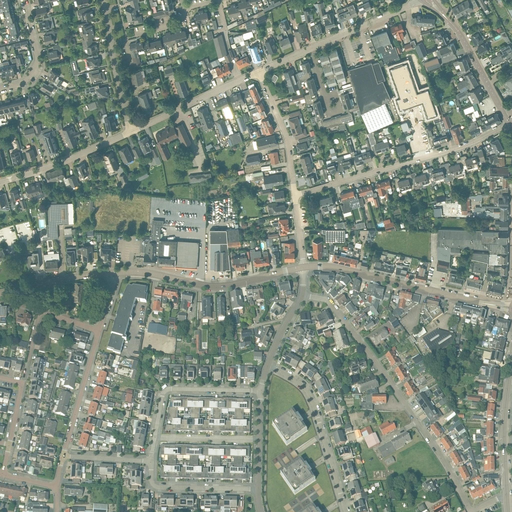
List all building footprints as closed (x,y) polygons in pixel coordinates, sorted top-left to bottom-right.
[(248,18),(247,14),(243,0),(240,0),(241,2),(238,3),(238,5),(239,5),(240,11),(243,11),(246,20),(248,19),(248,18)] [(249,0),(246,1),(245,0),(243,0),(247,14),(249,13),(248,10),(252,9),(251,5),(250,5),(249,0)] [(361,0),(362,1),(366,10),(372,8),(368,0),(361,0)] [(471,6),(470,4),(467,0),(452,9),(457,18),(469,11),(470,13),(479,8),(476,4),(471,6)] [(482,0),(478,0),(484,11),(487,9),(485,4),(482,0)] [(175,1),(172,1),(164,3),(166,10),(168,9),(174,8),(173,4),(176,3),(175,1)] [(360,13),(366,10),(362,1),(357,3),(358,6),(357,6),(360,13)] [(51,9),(49,2),(45,3),(42,4),(43,7),(36,9),(38,16),(47,14),(47,10),(51,9)] [(137,2),(130,4),(131,7),(125,8),(127,15),(136,13),(135,9),(139,8),(137,2)] [(332,12),(324,14),(323,7),(325,7),(323,2),(317,3),(319,12),(322,21),(325,21),(327,28),(329,28),(329,27),(335,25),(332,12)] [(233,19),(236,18),(233,4),(230,5),(231,7),(227,8),(229,16),(233,16),(233,19)] [(241,14),(240,11),(239,5),(238,5),(236,6),(235,4),(233,4),(236,18),(239,18),(238,14),(241,14)] [(357,14),(353,4),(347,6),(352,16),(354,15),(354,16),(357,15),(357,14)] [(346,19),(352,16),(347,6),(342,9),(343,12),(346,19)] [(83,20),(89,18),(94,17),(92,10),(88,11),(88,8),(77,10),(79,15),(82,14),(83,20)] [(195,14),(196,16),(198,23),(200,22),(201,25),(204,25),(200,10),(198,11),(198,14),(195,14)] [(200,10),(204,25),(206,24),(206,21),(209,20),(207,12),(203,12),(203,10),(200,10)] [(346,19),(343,12),(340,13),(339,11),(337,12),(336,11),(334,12),(336,20),(340,19),(341,21),(343,20),(344,21),(346,20),(346,19)] [(137,16),(136,13),(127,15),(129,22),(135,20),(135,24),(142,22),(141,16),(137,16)] [(267,19),(265,13),(264,13),(261,15),(259,16),(257,17),(259,23),(267,19)] [(421,25),(422,15),(415,14),(415,15),(411,15),(411,23),(414,24),(414,25),(421,25)] [(434,16),(422,15),(421,25),(433,26),(434,16)] [(43,21),(39,22),(41,30),(46,29),(54,27),(52,18),(51,16),(49,17),(48,17),(45,18),(45,21),(43,21)] [(196,16),(193,16),(194,19),(191,20),(193,28),(196,27),(197,31),(199,30),(198,23),(196,16)] [(255,18),(245,23),(247,30),(257,28),(255,18)] [(281,22),(284,30),(290,28),(286,19),(281,22)] [(80,34),(93,31),(91,24),(89,25),(88,22),(81,23),(83,31),(80,32),(80,34)] [(311,32),(312,33),(313,37),(323,34),(321,28),(319,23),(315,25),(315,26),(310,28),(311,31),(311,32)] [(396,25),(401,38),(404,37),(402,31),(404,30),(403,28),(401,23),(396,25)] [(298,41),(299,42),(302,41),(302,40),(305,39),(304,33),(307,33),(305,24),(298,25),(299,30),(294,31),(295,37),(296,36),(297,41),(298,41)] [(401,38),(396,25),(391,27),(393,34),(394,34),(395,38),(397,38),(398,39),(401,38)] [(174,33),(176,42),(179,41),(180,44),(182,44),(179,29),(176,30),(177,32),(174,33)] [(179,29),(182,44),(185,43),(184,39),(187,38),(185,30),(182,31),(181,29),(179,29)] [(481,35),(480,32),(478,29),(471,33),(472,35),(471,36),(475,44),(484,39),(484,38),(483,35),(481,35)] [(55,37),(55,33),(59,32),(58,30),(54,31),(54,30),(46,32),(47,32),(48,35),(44,36),(46,44),(54,42),(53,37),(55,37)] [(386,30),(379,33),(372,36),(378,53),(381,52),(385,62),(399,57),(398,54),(401,53),(401,52),(397,53),(395,46),(392,47),(386,30)] [(86,43),(91,42),(92,41),(92,38),(95,37),(93,31),(80,34),(81,36),(84,35),(86,43)] [(168,32),(171,46),(171,47),(174,46),(173,42),(176,42),(174,33),(171,34),(170,31),(168,32)] [(442,31),(436,34),(438,40),(440,39),(441,40),(440,40),(439,42),(440,43),(441,44),(442,43),(443,44),(449,41),(446,33),(444,34),(442,31)] [(17,32),(10,34),(8,34),(9,37),(6,38),(8,43),(18,40),(17,37),(19,37),(17,32)] [(171,46),(168,32),(165,33),(166,35),(163,36),(165,44),(168,44),(169,47),(171,46)] [(291,45),(289,40),(288,38),(283,40),(281,35),(278,37),(282,48),(291,45)] [(157,40),(155,41),(157,50),(164,48),(163,43),(162,39),(157,40)] [(277,50),(273,39),(265,42),(269,53),(277,50)] [(137,52),(144,50),(142,41),(129,44),(133,58),(138,56),(137,52)] [(142,41),(144,50),(145,52),(150,50),(148,42),(149,42),(148,41),(142,42),(142,41)] [(155,41),(149,42),(148,42),(150,50),(151,50),(151,52),(157,50),(157,53),(158,53),(155,41)] [(481,44),(482,45),(482,46),(477,48),(481,54),(491,49),(486,41),(481,44)] [(91,42),(86,43),(83,44),(84,49),(87,48),(88,53),(98,51),(96,44),(92,45),(91,42)] [(448,45),(439,48),(442,55),(443,55),(443,56),(446,55),(445,54),(451,52),(456,50),(453,42),(448,44),(448,45)] [(62,52),(61,48),(65,47),(64,43),(53,46),(54,51),(48,52),(50,61),(60,59),(59,53),(62,52)] [(413,48),(411,43),(404,46),(406,51),(413,48)] [(422,43),(416,45),(415,46),(415,47),(419,57),(427,54),(422,43)] [(508,63),(511,61),(511,62),(511,61),(511,50),(509,45),(506,46),(505,45),(500,48),(503,53),(500,54),(499,52),(496,54),(498,56),(490,60),(492,64),(494,63),(496,65),(502,62),(504,61),(504,60),(506,59),(508,63)] [(262,59),(260,54),(258,48),(250,50),(254,61),(262,59)] [(226,50),(218,54),(219,58),(221,57),(224,56),(227,54),(226,50)] [(325,75),(327,74),(328,78),(327,79),(329,86),(337,83),(336,81),(338,81),(345,79),(337,50),(329,53),(330,54),(328,55),(328,54),(320,57),(322,64),(323,63),(324,67),(323,68),(325,75)] [(16,56),(17,61),(18,64),(23,63),(22,58),(25,57),(24,51),(18,52),(19,55),(16,56)] [(230,53),(227,54),(224,56),(224,57),(225,59),(227,62),(232,60),(232,58),(230,53)] [(241,56),(242,58),(245,65),(250,62),(247,56),(245,53),(243,54),(243,55),(241,56)] [(93,68),(95,67),(100,66),(101,65),(100,62),(101,61),(100,58),(94,59),(93,56),(88,57),(86,58),(88,66),(92,65),(93,68)] [(245,65),(242,58),(239,60),(238,56),(235,58),(236,61),(239,68),(245,65)] [(424,63),(427,70),(440,65),(437,58),(424,63)] [(453,62),(455,66),(456,69),(461,67),(462,70),(457,72),(458,75),(468,71),(467,69),(469,68),(466,58),(458,61),(458,60),(453,62)] [(218,59),(207,64),(210,70),(213,69),(212,67),(220,63),(219,61),(218,59)] [(419,91),(408,60),(389,67),(399,96),(395,98),(400,110),(409,107),(422,102),(427,119),(439,115),(433,98),(429,87),(419,91)] [(12,74),(9,65),(8,61),(3,62),(4,67),(6,76),(12,74)] [(13,64),(9,65),(12,74),(17,73),(16,69),(19,68),(18,64),(17,61),(12,63),(13,64)] [(297,73),(299,77),(310,74),(309,74),(308,70),(311,69),(309,62),(307,62),(307,61),(303,62),(303,63),(302,64),(304,71),(297,73)] [(359,109),(361,113),(384,102),(391,100),(383,80),(385,80),(379,62),(372,64),(371,62),(365,64),(365,62),(355,65),(356,67),(347,70),(352,86),(354,91),(358,103),(359,109)] [(222,67),(225,74),(231,71),(227,63),(224,64),(224,66),(222,67)] [(167,76),(174,74),(172,68),(171,65),(166,67),(165,68),(165,70),(167,76)] [(225,74),(222,67),(219,68),(219,67),(215,68),(219,77),(225,74)] [(511,68),(511,67),(507,70),(509,74),(503,78),(506,83),(505,85),(506,87),(509,88),(511,92),(511,68)] [(296,80),(292,69),(284,72),(290,92),(299,88),(301,87),(300,85),(298,79),(296,80)] [(51,70),(47,76),(48,77),(52,79),(50,82),(55,85),(56,86),(64,90),(68,93),(70,91),(76,89),(75,87),(69,89),(68,90),(65,88),(66,87),(62,84),(63,81),(58,78),(59,75),(55,73),(51,70)] [(94,71),(85,73),(87,78),(92,76),(94,83),(100,82),(105,80),(103,72),(99,73),(99,70),(94,71)] [(133,85),(138,84),(143,83),(142,78),(145,78),(143,70),(131,73),(133,85)] [(211,81),(209,76),(206,70),(204,72),(205,75),(201,77),(204,84),(211,81)] [(461,92),(466,89),(470,87),(478,84),(471,71),(464,75),(467,80),(465,81),(464,80),(457,84),(461,92)] [(306,80),(308,87),(316,85),(316,84),(315,80),(314,80),(313,78),(310,79),(309,75),(311,74),(310,74),(299,77),(300,82),(306,80)] [(188,94),(187,89),(183,78),(175,80),(180,97),(188,94)] [(57,87),(55,86),(51,83),(49,86),(44,82),(40,89),(49,94),(52,89),(55,90),(57,87)] [(89,87),(85,88),(86,93),(91,92),(97,91),(97,95),(100,94),(101,98),(108,97),(108,93),(107,90),(106,87),(99,88),(98,85),(89,87)] [(316,85),(308,87),(310,93),(304,95),(305,100),(317,97),(317,96),(316,97),(314,92),(317,92),(317,89),(316,85)] [(255,86),(245,90),(248,97),(250,96),(258,92),(255,86)] [(341,102),(350,99),(348,93),(354,91),(352,86),(341,90),(342,90),(343,94),(340,95),(341,97),(340,97),(342,102),(341,102)] [(466,89),(461,92),(456,95),(458,99),(467,94),(468,96),(470,95),(474,103),(483,98),(481,93),(482,92),(479,87),(468,93),(466,89)] [(143,94),(138,95),(144,113),(153,110),(152,106),(149,98),(152,97),(150,91),(146,93),(143,94)] [(240,92),(235,94),(238,103),(240,102),(242,105),(245,104),(240,92)] [(250,96),(252,99),(250,100),(251,105),(256,103),(255,101),(261,99),(258,92),(250,96)] [(30,98),(26,99),(27,99),(28,103),(28,104),(28,105),(29,108),(30,112),(33,111),(32,107),(31,103),(38,101),(37,97),(39,97),(38,93),(32,94),(31,93),(29,94),(30,98)] [(289,102),(293,101),(304,98),(303,93),(300,94),(288,97),(289,102)] [(232,95),(230,96),(232,101),(235,108),(238,107),(236,104),(238,103),(235,94),(234,94),(232,94),(232,95)] [(20,97),(18,98),(22,113),(24,112),(23,109),(26,108),(24,100),(21,101),(20,97)] [(312,103),(314,109),(323,107),(322,107),(321,103),(320,103),(320,101),(317,101),(316,97),(317,97),(305,100),(307,105),(312,103)] [(19,114),(22,113),(18,98),(16,98),(17,102),(13,102),(16,111),(18,110),(19,114)] [(232,119),(234,118),(226,98),(218,102),(221,109),(223,108),(227,118),(230,116),(232,119)] [(350,99),(341,102),(342,102),(343,106),(344,106),(345,108),(346,108),(347,107),(349,112),(347,112),(348,112),(359,109),(358,103),(354,105),(352,99),(350,99)] [(11,116),(7,100),(5,101),(6,104),(3,105),(5,114),(8,113),(9,116),(11,116)] [(13,112),(16,111),(13,102),(10,103),(9,100),(7,100),(11,116),(14,115),(13,112)] [(95,101),(88,104),(90,111),(98,108),(95,101)] [(264,105),(263,101),(256,104),(255,105),(256,108),(253,109),(253,108),(251,109),(250,105),(247,106),(250,115),(253,113),(255,112),(265,108),(263,106),(264,105)] [(393,122),(384,102),(361,113),(361,114),(369,132),(393,122)] [(213,126),(208,112),(206,107),(197,111),(204,129),(213,126)] [(323,107),(314,109),(316,116),(310,117),(312,123),(315,122),(323,119),(322,119),(321,115),(324,114),(323,112),(324,112),(323,107)] [(267,115),(265,108),(255,112),(256,116),(257,116),(258,119),(261,118),(267,115)] [(402,111),(408,126),(418,122),(413,108),(402,111)] [(289,118),(289,119),(290,122),(289,122),(290,126),(291,126),(291,127),(300,124),(303,123),(303,122),(301,117),(299,111),(295,112),(290,114),(291,118),(289,118)] [(106,113),(101,115),(103,123),(103,122),(105,122),(107,130),(116,128),(113,115),(107,117),(106,113)] [(336,116),(338,125),(345,123),(353,120),(351,113),(340,116),(340,115),(336,117),(336,116)] [(496,113),(486,118),(490,127),(501,122),(496,113)] [(442,117),(443,121),(446,128),(451,126),(447,115),(442,117)] [(242,116),(236,118),(241,132),(246,130),(242,116)] [(338,125),(336,116),(335,116),(335,117),(331,118),(331,119),(321,122),(323,129),(338,125)] [(271,124),(270,121),(271,121),(270,117),(261,121),(263,124),(260,125),(261,128),(271,124)] [(442,117),(439,118),(443,132),(442,133),(443,136),(439,137),(441,145),(448,142),(446,135),(445,132),(447,131),(446,128),(443,121),(442,117)] [(473,121),(471,122),(467,124),(469,129),(473,136),(490,127),(486,118),(485,117),(473,121)] [(85,129),(81,131),(82,134),(86,132),(86,133),(88,132),(90,138),(98,135),(92,118),(82,122),(85,129)] [(226,128),(227,128),(224,121),(223,122),(223,120),(216,122),(222,136),(228,133),(226,128)] [(178,127),(175,129),(174,126),(170,128),(169,126),(165,128),(165,130),(155,134),(159,142),(156,143),(164,160),(171,157),(164,142),(178,136),(183,146),(191,143),(181,122),(182,125),(180,126),(180,125),(178,126),(178,127)] [(271,124),(264,127),(267,134),(270,132),(274,130),(273,128),(274,127),(272,123),(271,124)] [(249,124),(246,126),(248,133),(255,131),(254,128),(254,127),(251,129),(249,124)] [(291,128),(292,132),(293,132),(294,135),(296,134),(298,138),(302,137),(307,135),(305,129),(301,130),(301,129),(300,124),(291,127),(291,128)] [(80,134),(79,131),(75,133),(72,126),(62,130),(69,146),(77,143),(75,137),(77,136),(76,136),(80,134)] [(26,138),(36,135),(34,127),(24,130),(26,138)] [(54,131),(53,131),(52,127),(42,130),(44,134),(42,134),(49,154),(58,151),(53,137),(56,136),(54,131)] [(464,140),(462,135),(459,127),(450,130),(455,143),(464,140)] [(441,145),(439,137),(436,138),(435,135),(433,135),(430,129),(429,128),(426,129),(429,137),(431,136),(433,139),(432,140),(434,147),(441,145)] [(367,134),(369,139),(370,144),(376,143),(372,132),(367,134)] [(259,149),(272,146),(277,145),(274,135),(256,140),(259,149)] [(145,153),(151,150),(149,145),(150,144),(147,137),(139,141),(145,153)] [(298,151),(303,150),(307,149),(306,145),(310,144),(308,137),(298,140),(299,144),(296,145),(298,151)] [(408,144),(406,139),(405,137),(398,139),(400,145),(396,146),(399,154),(407,151),(405,145),(408,144)] [(486,146),(483,147),(485,153),(486,153),(501,145),(498,139),(494,141),(490,142),(492,146),(488,148),(486,146)] [(390,149),(388,145),(388,142),(384,143),(383,142),(374,144),(377,152),(383,150),(384,151),(390,149)] [(503,150),(501,145),(486,153),(487,155),(495,151),(496,153),(503,150)] [(133,159),(129,151),(127,146),(119,150),(125,163),(133,159)] [(35,158),(34,153),(33,149),(31,150),(30,147),(22,149),(23,152),(26,152),(28,160),(35,158)] [(136,157),(141,155),(138,147),(133,149),(136,157)] [(477,149),(478,152),(480,160),(480,161),(485,160),(485,162),(487,162),(487,156),(484,157),(482,148),(481,148),(481,147),(478,148),(478,149),(477,149)] [(362,153),(364,162),(372,159),(369,148),(366,149),(366,152),(362,153)] [(22,162),(20,157),(19,151),(11,154),(14,164),(22,162)] [(119,168),(114,156),(112,152),(104,155),(108,166),(106,167),(108,172),(119,168)] [(272,163),(273,163),(278,162),(277,152),(270,153),(268,154),(269,158),(271,157),(272,163)] [(302,165),(310,162),(309,157),(311,156),(310,152),(303,153),(304,157),(300,158),(302,165)] [(364,162),(362,153),(357,155),(357,152),(353,153),(357,164),(364,162)] [(474,157),(470,158),(473,166),(478,165),(477,161),(480,160),(478,152),(473,153),(473,154),(474,157)] [(247,165),(260,163),(258,155),(246,157),(247,165)] [(464,169),(473,166),(470,158),(467,159),(466,156),(465,155),(460,157),(461,159),(464,167),(464,169)] [(337,158),(340,170),(352,166),(349,158),(345,159),(343,156),(337,157),(336,156),(337,158)] [(330,160),(326,161),(327,164),(328,167),(328,168),(329,172),(329,173),(340,170),(337,158),(333,159),(330,159),(330,160)] [(457,164),(454,165),(456,173),(457,177),(463,175),(462,172),(461,168),(464,167),(461,159),(457,160),(456,161),(457,164)] [(308,170),(309,173),(316,171),(315,166),(312,167),(310,162),(302,165),(304,172),(308,170)] [(456,173),(454,165),(450,166),(449,163),(448,162),(444,164),(449,181),(452,180),(454,178),(453,174),(456,173)] [(92,178),(90,168),(89,168),(89,169),(86,170),(85,167),(86,167),(84,164),(77,167),(79,173),(78,173),(80,177),(87,175),(89,180),(92,178)] [(437,170),(439,178),(443,177),(444,181),(446,182),(449,181),(444,164),(440,165),(440,166),(440,169),(437,170)] [(489,177),(500,177),(508,177),(508,175),(508,168),(508,167),(505,166),(500,167),(495,168),(484,168),(482,168),(484,174),(485,174),(486,175),(489,175),(489,177)] [(439,178),(437,170),(433,171),(432,168),(431,167),(427,169),(430,177),(432,184),(432,185),(433,185),(435,184),(436,182),(435,180),(439,178)] [(79,184),(77,179),(75,175),(68,177),(68,178),(65,179),(65,177),(61,168),(53,171),(50,172),(47,173),(45,173),(48,183),(57,180),(63,177),(66,185),(70,183),(72,187),(79,184)] [(427,178),(430,177),(427,169),(423,170),(423,171),(423,173),(420,175),(422,183),(428,182),(427,178)] [(242,183),(254,181),(260,180),(260,184),(265,183),(266,189),(273,188),(272,185),(283,183),(281,174),(264,177),(263,171),(253,173),(253,175),(241,177),(242,183)] [(317,174),(316,171),(309,173),(306,174),(307,177),(306,177),(308,184),(319,181),(318,177),(317,174)] [(422,183),(420,175),(416,176),(416,173),(414,172),(410,174),(413,182),(415,189),(423,187),(422,183)] [(210,173),(189,176),(190,182),(211,180),(210,173)] [(126,174),(119,176),(123,185),(129,183),(126,174)] [(413,182),(410,174),(406,175),(406,176),(406,178),(403,179),(405,188),(411,187),(410,183),(413,182)] [(397,177),(393,179),(395,183),(396,187),(399,186),(400,190),(401,190),(402,192),(406,191),(405,188),(403,179),(399,181),(399,178),(397,177)] [(509,177),(508,177),(500,177),(500,181),(502,181),(502,186),(508,186),(509,177)] [(384,193),(385,196),(388,196),(387,193),(389,192),(387,188),(391,187),(389,180),(383,182),(386,193),(384,193)] [(386,193),(383,182),(376,184),(378,191),(381,190),(383,194),(384,193),(386,193)] [(43,196),(41,188),(39,183),(26,187),(28,196),(35,194),(38,197),(43,196)] [(371,185),(364,187),(367,198),(373,196),(374,196),(373,193),(373,192),(372,189),(371,185)] [(364,198),(367,198),(364,187),(358,188),(360,196),(363,195),(364,198)] [(19,197),(18,194),(17,189),(10,191),(10,194),(10,195),(11,195),(11,197),(10,198),(12,202),(12,204),(15,203),(14,199),(19,197)] [(494,191),(494,198),(490,198),(490,205),(498,205),(508,205),(508,198),(508,191),(506,191),(502,191),(502,189),(494,191)] [(272,201),(280,200),(285,199),(283,190),(274,192),(272,192),(273,196),(271,196),(272,201)] [(352,203),(359,201),(357,193),(354,194),(353,190),(347,192),(350,203),(349,204),(350,207),(352,206),(353,206),(352,203)] [(347,192),(340,194),(341,199),(342,201),(343,201),(345,201),(346,205),(344,205),(342,206),(344,213),(344,217),(352,215),(350,209),(352,209),(352,206),(350,207),(349,204),(350,203),(347,192)] [(10,209),(7,199),(6,194),(3,195),(2,193),(0,193),(0,205),(5,205),(6,210),(10,209)] [(325,198),(328,205),(331,204),(332,207),(335,206),(335,205),(333,200),(331,196),(325,198)] [(329,210),(328,205),(325,198),(319,199),(321,204),(320,204),(322,211),(324,210),(325,211),(329,210)] [(47,236),(46,236),(43,236),(43,240),(46,239),(54,239),(58,238),(57,224),(69,223),(68,203),(48,204),(48,224),(46,224),(47,236)] [(274,213),(281,212),(286,211),(284,204),(277,206),(276,203),(277,203),(267,204),(268,209),(273,208),(274,213)] [(175,266),(175,265),(197,267),(197,262),(199,242),(177,241),(160,240),(161,226),(163,226),(163,220),(152,219),(151,235),(150,235),(150,236),(157,236),(156,242),(155,264),(158,264),(158,265),(175,266)] [(490,227),(490,231),(493,231),(507,231),(508,220),(495,220),(495,224),(500,224),(500,227),(490,227)] [(390,222),(384,224),(386,230),(390,229),(395,228),(393,221),(390,222)] [(289,230),(288,224),(280,225),(280,230),(279,230),(279,234),(286,233),(286,230),(289,230)] [(64,229),(65,237),(72,236),(72,232),(77,231),(76,229),(71,229),(71,228),(64,229)] [(228,247),(227,242),(227,241),(239,240),(238,229),(226,230),(210,230),(210,243),(210,270),(230,270),(228,247)] [(345,229),(339,229),(335,229),(322,229),(322,232),(322,234),(325,234),(325,242),(345,241),(345,229)] [(507,240),(507,231),(493,231),(490,231),(489,231),(436,229),(436,238),(507,240)] [(43,236),(46,236),(46,230),(42,230),(39,233),(36,233),(36,240),(42,240),(43,240),(43,236)] [(368,230),(366,239),(373,241),(376,230),(368,230)] [(140,252),(144,253),(143,263),(155,264),(156,242),(157,236),(150,236),(150,237),(141,237),(140,245),(140,252)] [(489,250),(488,254),(507,254),(507,240),(436,238),(436,246),(437,246),(450,247),(489,250)] [(321,241),(313,241),(313,257),(322,257),(322,255),(328,255),(328,249),(324,249),(324,252),(322,252),(321,241)] [(284,243),(285,255),(285,260),(294,260),(294,252),(294,243),(284,243)] [(332,261),(338,262),(340,255),(337,254),(338,250),(335,250),(336,245),(332,244),(329,246),(330,252),(334,253),(332,261)] [(82,248),(77,248),(77,254),(83,254),(83,255),(83,260),(93,259),(92,255),(92,246),(88,246),(82,247),(82,248)] [(354,246),(352,257),(350,265),(356,266),(360,248),(354,246)] [(437,264),(436,266),(436,270),(447,272),(448,270),(448,269),(449,262),(450,254),(450,248),(450,247),(437,246),(437,263),(437,264)] [(67,255),(66,255),(66,260),(67,259),(68,264),(69,264),(70,264),(75,263),(75,257),(78,257),(77,254),(77,248),(77,247),(76,247),(71,247),(67,248),(67,251),(66,251),(67,255)] [(112,248),(111,248),(110,248),(110,247),(104,247),(103,248),(101,248),(101,249),(100,249),(100,253),(101,253),(101,254),(101,259),(105,259),(104,260),(111,260),(111,257),(115,258),(116,250),(112,250),(112,248)] [(347,250),(346,256),(344,264),(350,265),(352,257),(353,251),(351,250),(352,248),(348,247),(347,250)] [(3,249),(2,248),(0,249),(0,259),(2,258),(6,256),(6,255),(10,253),(7,249),(6,250),(5,248),(3,249)] [(280,262),(279,257),(278,248),(271,249),(273,263),(280,262)] [(255,249),(250,249),(250,250),(251,258),(251,260),(254,260),(254,261),(255,266),(262,265),(261,257),(261,255),(260,251),(255,251),(255,249)] [(239,256),(240,256),(240,260),(240,262),(240,261),(241,263),(240,263),(240,265),(241,268),(245,268),(245,267),(248,266),(247,264),(248,264),(248,258),(251,258),(250,250),(247,250),(247,255),(239,256)] [(40,268),(39,263),(38,252),(32,252),(32,255),(28,255),(28,256),(23,257),(24,262),(27,261),(27,263),(27,265),(28,267),(30,269),(32,271),(34,271),(34,274),(35,274),(34,268),(40,268)] [(261,255),(262,265),(269,264),(268,252),(263,252),(263,254),(261,255)] [(467,274),(467,277),(465,286),(480,289),(482,279),(483,279),(485,272),(487,272),(488,253),(472,252),(467,274)] [(59,259),(59,253),(44,255),(44,259),(45,259),(45,261),(46,261),(46,270),(58,269),(57,260),(59,259)] [(240,260),(240,256),(236,256),(235,253),(231,253),(232,257),(233,266),(234,265),(234,268),(236,268),(237,269),(241,268),(240,265),(240,263),(241,263),(240,261),(240,262),(240,260)] [(373,270),(379,272),(382,262),(383,263),(386,258),(385,257),(386,255),(381,254),(380,256),(379,256),(378,260),(377,260),(377,258),(371,256),(369,262),(375,263),(373,270)] [(507,265),(507,254),(488,254),(487,266),(507,265)] [(382,262),(379,272),(385,273),(388,263),(385,263),(385,261),(384,261),(387,258),(386,258),(383,263),(382,262)] [(411,258),(411,260),(409,266),(402,265),(399,277),(405,278),(407,270),(408,271),(409,267),(416,269),(421,260),(416,259),(411,258)] [(388,263),(385,273),(391,275),(394,265),(388,263)] [(507,274),(507,265),(487,266),(487,270),(500,270),(499,274),(507,274)] [(419,280),(423,266),(420,266),(418,272),(416,272),(414,279),(419,280)] [(451,268),(450,270),(449,274),(449,275),(447,282),(455,283),(457,277),(456,276),(458,269),(451,268)] [(329,284),(328,284),(327,284),(325,283),(325,281),(328,282),(328,274),(320,273),(320,276),(320,281),(320,282),(327,290),(330,288),(331,288),(329,284)] [(464,277),(467,277),(467,274),(462,273),(461,278),(457,277),(455,283),(462,285),(464,277)] [(497,274),(491,273),(488,284),(487,291),(501,294),(503,288),(504,288),(504,285),(506,279),(506,278),(507,276),(497,274)] [(340,282),(345,276),(339,274),(338,275),(335,278),(337,279),(335,281),(338,283),(339,284),(340,282)] [(351,281),(345,276),(340,282),(344,285),(341,288),(340,287),(335,292),(334,291),(330,294),(333,299),(338,295),(337,294),(340,292),(342,290),(346,287),(347,286),(348,284),(351,281)] [(360,298),(361,298),(362,293),(359,293),(359,294),(358,294),(358,292),(361,283),(354,281),(352,291),(353,291),(352,296),(355,298),(358,295),(360,298)] [(75,295),(73,302),(80,303),(83,284),(75,282),(73,294),(75,295)] [(287,297),(290,297),(295,296),(294,292),(291,292),(289,283),(278,285),(280,293),(286,292),(287,297)] [(369,308),(373,306),(374,305),(375,301),(376,300),(379,286),(373,285),(369,284),(366,297),(367,297),(366,303),(367,304),(366,305),(367,307),(368,308),(368,307),(369,308)] [(147,288),(133,286),(133,287),(129,286),(128,286),(128,287),(127,287),(123,295),(124,296),(125,297),(125,298),(124,298),(123,297),(122,297),(121,297),(121,298),(121,299),(121,300),(122,300),(121,303),(120,303),(116,317),(127,320),(128,321),(132,306),(130,306),(131,301),(132,298),(141,300),(140,301),(146,302),(147,295),(146,295),(147,288)] [(373,306),(375,309),(377,303),(378,303),(379,302),(379,300),(381,300),(383,296),(384,288),(379,287),(379,286),(376,300),(375,301),(374,305),(373,306)] [(262,288),(254,289),(255,297),(256,297),(257,302),(264,300),(263,294),(262,288)] [(153,311),(159,312),(160,308),(163,290),(155,289),(154,294),(154,297),(158,298),(157,302),(154,302),(153,311)] [(251,298),(255,297),(254,289),(246,291),(247,296),(247,298),(248,298),(249,307),(254,306),(253,302),(252,302),(251,298)] [(167,299),(170,300),(171,292),(165,291),(164,295),(163,295),(162,299),(164,299),(163,305),(166,306),(167,299)] [(178,293),(171,292),(170,300),(174,300),(173,304),(177,305),(177,302),(178,297),(177,297),(178,293)] [(240,292),(230,293),(231,298),(233,310),(238,309),(243,308),(241,297),(240,292)] [(394,317),(400,312),(403,311),(414,303),(417,304),(419,303),(420,297),(412,295),(412,294),(401,292),(399,299),(397,309),(391,313),(394,317)] [(191,303),(192,300),(193,295),(183,294),(181,301),(182,301),(180,310),(187,311),(188,304),(186,304),(186,302),(191,303)] [(339,306),(343,303),(348,299),(346,297),(345,298),(342,295),(335,301),(339,306)] [(218,318),(219,318),(219,321),(225,321),(224,304),(224,299),(217,299),(217,304),(218,318)] [(353,306),(356,304),(359,302),(358,301),(357,299),(345,307),(349,312),(352,310),(351,308),(354,306),(353,306)] [(423,314),(427,319),(429,323),(443,314),(438,307),(440,302),(428,299),(426,299),(424,304),(422,303),(420,314),(423,314)] [(212,300),(207,300),(208,309),(208,320),(216,320),(216,318),(216,313),(212,313),(212,300)] [(285,303),(285,300),(276,301),(276,304),(277,304),(274,311),(272,314),(276,317),(277,316),(278,316),(280,315),(281,315),(285,309),(283,307),(285,303)] [(403,311),(400,312),(402,315),(405,312),(406,314),(409,312),(408,311),(417,304),(414,303),(403,311)] [(352,310),(349,312),(352,316),(358,312),(356,309),(358,307),(356,304),(353,306),(354,306),(351,308),(352,310)] [(460,315),(462,307),(462,306),(456,305),(455,309),(453,308),(451,318),(455,319),(455,318),(459,319),(460,315)] [(148,308),(146,307),(143,325),(140,324),(139,326),(145,327),(148,308)] [(368,307),(368,308),(367,307),(362,311),(358,313),(360,316),(351,322),(356,329),(360,326),(358,323),(367,317),(364,314),(370,310),(369,308),(368,307)] [(0,325),(5,326),(6,312),(9,312),(9,309),(0,308),(0,325)] [(465,320),(471,321),(474,310),(468,308),(465,320)] [(479,311),(474,310),(471,321),(471,323),(476,324),(477,320),(479,311)] [(485,330),(488,320),(485,319),(486,312),(480,310),(479,311),(477,320),(481,321),(480,324),(483,325),(482,329),(485,330)] [(320,321),(331,316),(328,311),(316,317),(317,319),(318,319),(320,321),(318,322),(320,321)] [(306,321),(307,321),(310,321),(309,312),(300,314),(301,321),(306,321)] [(21,325),(25,326),(24,329),(24,330),(25,330),(26,331),(27,330),(28,326),(29,326),(31,319),(30,318),(31,317),(23,315),(23,318),(18,317),(16,323),(21,324),(21,325)] [(234,316),(232,316),(233,334),(236,333),(235,325),(240,324),(239,315),(234,316)] [(320,321),(318,322),(321,327),(328,323),(333,321),(331,316),(320,321)] [(389,320),(388,321),(393,328),(399,324),(394,317),(389,320)] [(364,328),(367,331),(377,324),(378,322),(379,321),(377,319),(374,321),(373,318),(365,324),(366,326),(364,328)] [(488,320),(485,330),(486,330),(485,333),(490,334),(491,328),(492,328),(494,320),(488,318),(488,320)] [(499,337),(501,330),(503,322),(496,320),(494,328),(497,329),(496,335),(493,334),(492,339),(494,339),(499,340),(499,337)] [(126,324),(115,321),(111,334),(112,335),(111,335),(107,349),(113,351),(113,352),(120,354),(122,349),(120,348),(127,323),(126,323),(126,324)] [(501,330),(507,331),(508,331),(510,323),(503,322),(501,330)] [(166,336),(168,327),(149,324),(147,332),(166,336)] [(265,330),(262,337),(269,340),(270,338),(272,334),(272,333),(270,332),(271,329),(271,325),(263,327),(263,329),(265,330)] [(330,330),(328,326),(316,331),(319,337),(324,335),(325,338),(332,336),(330,330)] [(295,328),(292,333),(305,339),(307,334),(309,335),(311,331),(307,330),(303,328),(301,331),(295,328)] [(376,344),(385,337),(389,335),(384,328),(371,337),(376,344)] [(423,328),(413,335),(415,338),(418,335),(420,338),(426,333),(423,328)] [(339,349),(344,348),(348,346),(343,329),(334,332),(339,349)] [(44,331),(39,351),(45,353),(45,349),(48,338),(51,339),(62,342),(63,338),(64,333),(51,330),(50,332),(44,331)] [(242,332),(244,343),(248,343),(248,345),(251,344),(250,337),(251,336),(251,335),(254,335),(253,330),(242,332)] [(455,335),(447,332),(436,330),(422,339),(434,356),(453,344),(455,335)] [(79,344),(81,335),(75,333),(73,339),(70,338),(69,341),(70,342),(68,349),(70,349),(72,342),(79,344)] [(143,334),(138,333),(138,335),(141,336),(138,353),(133,352),(133,354),(140,356),(143,334)] [(305,339),(292,333),(290,339),(296,342),(295,345),(302,349),(304,345),(302,344),(305,339)] [(268,342),(269,340),(262,337),(255,334),(255,337),(261,340),(259,344),(266,347),(267,347),(269,342),(268,342)] [(81,335),(79,344),(85,346),(88,337),(81,335)] [(387,344),(389,342),(387,340),(380,345),(385,351),(389,348),(387,344)] [(504,347),(493,344),(490,344),(490,347),(495,348),(495,351),(503,353),(504,347)] [(389,362),(396,357),(394,355),(395,355),(393,351),(385,356),(389,362)] [(288,364),(290,366),(295,358),(285,352),(282,357),(286,360),(284,363),(288,365),(288,364)] [(72,353),(71,356),(69,363),(78,365),(78,362),(81,363),(83,357),(78,355),(76,355),(72,353)] [(502,355),(497,354),(493,353),(491,362),(489,361),(488,365),(495,366),(495,363),(500,364),(502,355)] [(105,356),(103,361),(113,364),(116,365),(117,365),(118,362),(115,361),(117,356),(111,354),(110,357),(105,356)] [(415,365),(423,360),(419,355),(412,359),(415,365)] [(396,357),(389,362),(392,367),(400,362),(398,360),(397,360),(396,357)] [(10,361),(5,360),(3,369),(9,370),(10,365),(13,365),(14,359),(11,358),(10,361)] [(34,365),(42,367),(45,368),(47,359),(41,358),(40,361),(35,360),(34,365)] [(300,369),(304,363),(300,361),(295,358),(290,366),(293,367),(292,368),(295,369),(297,367),(300,369)] [(14,359),(13,365),(15,366),(14,371),(20,372),(22,364),(16,362),(17,359),(14,359)] [(360,373),(359,370),(367,367),(365,361),(359,363),(357,360),(349,363),(351,367),(349,367),(352,376),(358,374),(358,373),(360,373)] [(103,361),(102,367),(107,369),(106,372),(110,373),(113,374),(115,368),(112,367),(113,364),(103,361)] [(307,365),(304,363),(300,369),(303,371),(301,373),(304,375),(306,376),(313,367),(308,364),(307,365)] [(67,372),(77,375),(78,372),(77,372),(79,368),(69,365),(68,367),(69,367),(67,372)] [(170,377),(171,365),(163,365),(162,369),(161,369),(160,379),(164,379),(167,379),(167,376),(170,376),(170,377)] [(184,377),(184,365),(176,365),(176,369),(174,369),(174,380),(177,380),(177,379),(180,379),(180,377),(184,377)] [(197,377),(198,366),(190,365),(189,369),(188,369),(187,380),(191,380),(191,379),(194,379),(194,377),(197,377)] [(211,378),(211,366),(203,366),(203,370),(201,370),(201,380),(204,380),(207,380),(207,377),(211,377),(211,378)] [(224,378),(224,366),(216,366),(216,370),(214,370),(214,380),(218,381),(218,380),(221,380),(221,378),(224,378)] [(240,370),(240,374),(240,378),(244,378),(248,378),(248,381),(251,381),(254,381),(254,371),(255,371),(256,367),(240,366),(240,370)] [(398,377),(405,372),(404,370),(405,370),(402,366),(395,371),(398,377)] [(313,378),(315,381),(320,377),(317,373),(318,371),(313,367),(306,376),(309,378),(308,378),(311,381),(313,378)] [(227,373),(227,375),(228,376),(228,381),(236,381),(236,374),(240,374),(240,370),(231,369),(228,369),(228,373),(227,373)] [(498,375),(499,371),(487,370),(485,370),(484,377),(497,378),(497,375),(498,375)] [(76,378),(77,375),(67,372),(66,377),(65,377),(65,379),(74,382),(76,377),(76,378)] [(405,372),(398,377),(401,382),(409,377),(408,375),(407,375),(405,372)] [(438,374),(434,376),(439,383),(444,383),(438,374)] [(329,385),(326,379),(323,375),(320,377),(315,381),(317,384),(314,385),(316,388),(317,388),(318,390),(326,386),(329,385)] [(496,382),(497,378),(484,377),(479,376),(478,381),(486,382),(486,384),(479,383),(475,383),(475,387),(479,388),(485,389),(486,385),(497,386),(498,382),(496,382)] [(371,379),(357,384),(360,393),(366,391),(367,395),(378,395),(376,388),(379,387),(375,377),(371,379)] [(109,381),(105,380),(99,378),(97,384),(102,386),(103,386),(104,385),(109,387),(110,384),(108,384),(109,381)] [(73,386),(74,382),(65,379),(64,381),(65,381),(63,386),(73,389),(74,386),(73,386)] [(404,386),(407,392),(414,387),(413,385),(416,384),(414,380),(412,382),(412,381),(404,386)] [(332,391),(329,385),(326,386),(318,390),(319,393),(318,393),(320,396),(323,395),(324,398),(330,396),(329,392),(332,391)] [(416,390),(414,387),(407,392),(411,397),(418,392),(417,390),(416,390)] [(105,397),(106,392),(108,392),(108,389),(105,388),(103,390),(96,388),(94,394),(105,397)] [(479,388),(479,393),(484,394),(488,394),(488,400),(490,400),(495,401),(495,399),(496,399),(497,397),(496,396),(496,393),(489,393),(490,390),(485,389),(479,388)] [(142,399),(151,401),(151,400),(152,400),(153,396),(152,396),(152,395),(150,395),(150,392),(151,392),(144,390),(142,399)] [(70,398),(71,395),(61,392),(60,397),(59,397),(59,399),(69,402),(70,398)] [(415,400),(418,404),(426,399),(429,397),(426,393),(423,395),(415,400)] [(108,397),(105,397),(94,394),(93,400),(100,402),(99,403),(105,405),(106,405),(114,407),(115,403),(112,402),(112,403),(107,402),(108,397)] [(131,403),(133,395),(126,394),(125,399),(124,402),(131,403)] [(324,406),(325,408),(334,406),(332,400),(335,399),(334,395),(332,395),(330,396),(324,398),(325,402),(322,403),(323,406),(324,406)] [(360,410),(372,411),(372,404),(386,404),(386,395),(366,395),(366,404),(360,404),(360,410)] [(181,408),(184,408),(184,398),(179,398),(179,400),(176,400),(176,403),(173,403),(173,398),(174,398),(171,398),(168,414),(177,414),(178,409),(181,409),(181,408)] [(184,398),(184,408),(187,408),(187,409),(191,409),(191,415),(195,415),(195,403),(192,403),(192,400),(190,400),(190,398),(184,398)] [(203,409),(206,409),(206,399),(201,398),(201,400),(198,400),(198,403),(195,403),(195,415),(199,415),(200,409),(203,409)] [(67,406),(69,402),(59,399),(58,401),(59,401),(57,406),(67,409),(68,406),(67,406)] [(213,415),(217,415),(217,404),(214,404),(214,401),(212,400),(212,399),(206,399),(206,409),(209,409),(213,409),(213,415)] [(217,415),(222,415),(222,410),(225,410),(225,409),(228,409),(228,399),(223,399),(223,401),(220,401),(220,404),(217,404),(217,415)] [(235,410),(235,416),(239,416),(239,404),(236,404),(236,401),(234,401),(234,399),(228,399),(228,409),(232,409),(232,410),(235,410)] [(242,404),(239,404),(239,416),(243,416),(244,410),(250,410),(251,400),(245,399),(245,401),(242,401),(242,404)] [(429,403),(426,399),(418,404),(421,408),(429,403)] [(28,402),(27,407),(38,410),(35,409),(36,404),(39,405),(40,402),(34,400),(33,403),(28,402)] [(91,403),(90,409),(96,411),(99,412),(101,406),(91,403)] [(429,403),(421,408),(424,413),(432,407),(429,403)] [(336,405),(334,406),(325,408),(325,411),(326,414),(329,413),(330,417),(337,415),(335,411),(337,411),(336,405)] [(55,413),(65,416),(66,411),(66,412),(67,409),(57,406),(56,411),(55,411),(55,413)] [(37,418),(38,410),(27,407),(25,413),(31,414),(30,417),(37,418)] [(432,407),(424,413),(427,417),(434,412),(432,407)] [(434,412),(427,417),(430,421),(435,417),(437,420),(442,417),(442,416),(438,409),(434,412)] [(325,494),(315,480),(309,471),(310,470),(309,469),(308,467),(307,468),(301,459),(296,452),(290,443),(307,431),(301,422),(302,421),(301,420),(300,418),(299,419),(293,410),(272,424),(287,445),(289,448),(271,460),(280,474),(295,494),(297,497),(284,507),(287,511),(317,511),(313,505),(311,503),(325,494)] [(149,413),(149,412),(140,411),(138,420),(146,421),(145,421),(146,418),(148,418),(148,417),(149,417),(150,414),(149,414),(149,413)] [(452,411),(444,418),(447,422),(456,415),(452,411)] [(486,419),(488,419),(493,419),(494,412),(484,411),(483,417),(480,417),(480,416),(472,415),(470,417),(470,419),(473,420),(486,421),(486,419)] [(371,421),(376,418),(373,413),(368,415),(371,421)] [(184,431),(184,421),(181,421),(181,420),(177,420),(177,414),(168,414),(167,420),(172,421),(172,425),(173,425),(173,426),(176,426),(176,429),(178,429),(178,431),(184,431)] [(195,415),(191,415),(191,420),(187,420),(187,421),(184,421),(184,431),(189,431),(189,429),(192,429),(192,426),(195,426),(195,415)] [(206,432),(206,421),(203,421),(203,420),(199,420),(199,415),(195,415),(195,426),(198,426),(198,430),(200,430),(200,431),(206,432)] [(217,427),(217,415),(213,415),(213,421),(209,421),(206,421),(206,432),(211,432),(211,430),(214,430),(214,427),(217,427)] [(222,432),(228,432),(228,422),(225,422),(225,421),(221,421),(222,415),(217,415),(217,427),(220,427),(220,430),(222,430),(222,432)] [(228,422),(228,432),(233,432),(233,430),(236,430),(236,427),(239,427),(239,416),(235,416),(235,421),(231,421),(231,422),(228,422)] [(243,416),(239,416),(239,427),(242,427),(242,431),(244,431),(244,432),(250,433),(250,422),(243,422),(243,416)] [(330,429),(335,428),(341,426),(340,425),(343,424),(341,416),(330,419),(331,419),(332,422),(329,423),(330,426),(329,426),(330,429)] [(37,418),(30,417),(30,419),(24,418),(23,424),(32,426),(32,425),(33,420),(36,421),(37,418)] [(117,420),(116,425),(122,426),(126,427),(128,419),(124,418),(123,422),(117,420)] [(95,427),(97,428),(99,421),(97,420),(94,421),(87,419),(85,425),(92,427),(95,427)] [(56,423),(48,421),(44,435),(53,437),(56,423)] [(137,430),(145,431),(146,430),(147,430),(147,427),(147,426),(144,425),(145,422),(138,421),(137,430)] [(383,436),(392,431),(396,429),(393,423),(389,425),(388,422),(379,427),(383,436)] [(35,426),(32,425),(32,426),(23,424),(22,429),(27,430),(27,433),(33,434),(35,426)] [(434,434),(439,429),(435,424),(430,429),(434,434)] [(466,431),(464,429),(461,424),(455,429),(460,436),(466,431)] [(361,430),(369,449),(381,444),(377,433),(374,435),(371,426),(361,430)] [(443,434),(439,429),(434,434),(438,438),(443,434)] [(493,430),(486,430),(483,430),(481,430),(481,435),(473,435),(473,439),(475,439),(482,439),(482,436),(483,436),(483,437),(493,437),(493,430)] [(336,446),(345,443),(342,433),(333,435),(335,442),(335,443),(335,445),(336,445),(336,446)] [(407,433),(391,442),(396,450),(405,445),(405,444),(411,440),(407,433)] [(82,434),(81,440),(91,443),(91,440),(97,442),(103,443),(104,439),(98,437),(93,435),(92,437),(82,434)] [(444,447),(452,441),(450,437),(447,439),(446,438),(440,442),(444,447)] [(40,438),(39,445),(44,446),(43,450),(42,456),(43,456),(48,457),(48,454),(54,455),(55,448),(50,447),(47,446),(46,446),(47,439),(40,438)] [(91,444),(91,443),(81,440),(79,446),(86,448),(89,449),(90,448),(92,449),(94,445),(91,444)] [(143,444),(143,443),(134,441),(133,451),(140,451),(140,448),(143,449),(143,447),(143,448),(144,444),(143,444)] [(456,446),(452,441),(444,447),(447,452),(456,446)] [(462,445),(465,451),(470,448),(469,441),(462,445)] [(383,458),(396,450),(391,442),(378,449),(383,458)] [(168,462),(172,462),(172,450),(169,450),(169,447),(167,447),(167,445),(161,445),(161,456),(168,456),(168,462)] [(176,456),(183,456),(183,446),(178,446),(178,447),(175,447),(175,450),(172,450),(172,462),(176,462),(176,456)] [(183,446),(183,456),(190,456),(189,462),(194,462),(194,451),(191,451),(191,448),(189,448),(189,446),(183,446)] [(194,451),(194,462),(198,462),(198,456),(205,456),(205,446),(200,446),(200,448),(197,448),(197,451),(194,451)] [(212,463),(216,463),(216,451),(213,451),(213,448),(211,448),(211,446),(205,446),(205,456),(212,457),(212,463)] [(216,463),(220,463),(220,457),(227,457),(227,447),(222,446),(222,448),(219,448),(219,451),(216,451),(216,463)] [(233,447),(227,447),(227,457),(234,457),(234,463),(238,463),(238,452),(235,452),(235,449),(233,448),(233,447)] [(238,463),(242,463),(243,457),(249,457),(250,447),(244,447),(244,449),(241,449),(241,452),(238,452),(238,463)] [(343,461),(348,459),(353,457),(351,450),(348,451),(347,449),(337,452),(338,455),(339,455),(340,458),(342,457),(343,460),(343,461)] [(459,451),(458,451),(456,453),(456,452),(450,456),(453,461),(462,456),(460,454),(462,453),(461,451),(460,452),(459,451)] [(462,456),(453,461),(456,467),(460,464),(462,463),(465,461),(464,459),(462,456)] [(51,468),(53,460),(41,457),(39,465),(35,464),(33,475),(37,476),(38,472),(39,472),(41,465),(51,468)] [(392,457),(384,461),(387,466),(395,462),(392,457)] [(343,470),(344,473),(353,470),(351,464),(354,463),(353,460),(343,462),(343,463),(344,463),(345,466),(342,467),(343,470)] [(172,462),(168,462),(168,468),(161,468),(160,478),(166,478),(166,476),(169,476),(169,473),(172,473),(172,462)] [(176,462),(172,462),(172,473),(175,473),(175,477),(177,477),(177,478),(182,479),(183,468),(176,468),(176,462)] [(191,474),(194,474),(194,462),(189,462),(189,468),(183,468),(182,479),(188,479),(188,477),(191,477),(191,474)] [(198,462),(194,462),(194,474),(197,474),(197,477),(199,477),(199,479),(205,479),(205,469),(198,469),(198,462)] [(71,470),(71,473),(81,474),(81,467),(85,468),(85,464),(74,463),(74,467),(71,467),(71,470)] [(216,474),(216,463),(212,463),(212,469),(205,469),(205,479),(210,479),(210,477),(213,477),(213,474),(216,474)] [(220,465),(220,463),(216,463),(216,474),(219,474),(219,478),(221,478),(221,479),(227,480),(227,469),(220,469),(220,465)] [(234,469),(227,469),(227,480),(232,480),(232,478),(235,478),(235,475),(238,475),(238,463),(234,463),(234,469)] [(242,469),(242,463),(238,463),(238,475),(241,475),(241,478),(243,478),(243,480),(249,480),(249,478),(249,472),(249,470),(242,469)] [(94,468),(93,474),(96,475),(100,475),(100,477),(106,477),(106,475),(107,466),(104,466),(104,465),(101,465),(101,468),(97,468),(94,468)] [(110,466),(107,466),(106,475),(116,476),(117,469),(116,469),(113,469),(113,466),(110,466)] [(139,470),(139,467),(139,466),(132,466),(132,470),(130,470),(129,480),(131,480),(141,480),(141,477),(141,474),(138,474),(139,470)] [(461,476),(470,471),(469,471),(470,471),(468,467),(465,469),(464,467),(458,470),(461,476)] [(349,481),(356,479),(353,470),(344,473),(345,475),(344,475),(345,479),(348,478),(349,481)] [(470,471),(461,476),(464,481),(469,478),(469,477),(471,476),(471,474),(470,471)] [(70,475),(70,479),(73,479),(73,483),(73,485),(78,485),(78,483),(80,483),(80,479),(82,479),(82,474),(81,474),(71,473),(71,475),(70,475)] [(359,489),(356,479),(349,481),(350,485),(348,486),(349,489),(350,491),(359,489)] [(489,483),(486,485),(489,492),(495,489),(490,479),(488,480),(489,483)] [(141,480),(131,480),(128,480),(128,485),(130,486),(130,489),(131,489),(131,490),(138,490),(138,486),(141,486),(141,483),(141,480)] [(432,483),(430,480),(422,485),(425,491),(428,489),(433,497),(433,496),(434,497),(437,495),(437,494),(440,492),(438,488),(436,486),(437,486),(435,482),(432,483)] [(479,485),(484,495),(489,492),(486,485),(484,482),(479,485)] [(6,498),(8,486),(2,485),(0,494),(4,495),(4,498),(3,500),(5,501),(6,498)] [(479,485),(474,488),(479,497),(484,495),(479,485)] [(8,486),(6,498),(8,499),(8,496),(12,497),(14,488),(8,486)] [(83,488),(70,487),(65,487),(64,495),(69,496),(82,497),(83,488)] [(479,497),(474,488),(473,487),(468,490),(473,500),(479,497)] [(18,501),(20,489),(14,488),(12,497),(16,498),(16,500),(18,501)] [(18,501),(17,505),(18,504),(20,504),(20,501),(21,498),(25,499),(27,490),(20,488),(20,489),(18,501)] [(354,497),(355,500),(368,496),(366,493),(364,493),(363,488),(359,489),(350,491),(351,494),(350,494),(351,498),(354,497)] [(37,501),(42,501),(47,502),(47,494),(41,494),(42,494),(35,494),(35,491),(30,491),(28,497),(37,497),(37,501)] [(152,511),(152,499),(148,499),(149,497),(146,497),(146,496),(142,496),(142,506),(144,506),(144,510),(152,511)] [(167,508),(167,506),(167,497),(165,497),(165,496),(161,496),(161,499),(158,499),(157,499),(157,506),(161,506),(161,508),(167,508)] [(177,506),(177,500),(173,499),(174,496),(170,496),(170,497),(167,497),(167,506),(177,506)] [(355,508),(356,510),(367,507),(366,501),(367,501),(368,499),(367,497),(368,497),(368,496),(355,500),(356,504),(353,505),(354,508),(355,508)] [(177,506),(177,508),(181,508),(187,508),(187,506),(187,497),(184,497),(181,497),(181,500),(177,500),(177,506)] [(187,497),(187,506),(193,506),(193,508),(197,509),(197,500),(193,500),(193,497),(190,497),(187,497)] [(211,509),(211,507),(211,498),(208,498),(208,497),(205,497),(205,500),(201,500),(201,507),(205,507),(204,509),(211,509)] [(221,507),(221,500),(217,500),(217,497),(214,497),(214,498),(211,498),(211,507),(211,509),(211,510),(220,510),(221,507)] [(230,510),(231,498),(228,498),(224,497),(224,500),(221,500),(221,507),(224,507),(224,509),(230,510)] [(231,498),(230,510),(236,510),(237,508),(240,508),(241,501),(240,501),(237,501),(237,498),(233,498),(231,498)] [(432,511),(443,511),(449,508),(445,501),(431,509),(432,511)] [(37,503),(28,503),(27,508),(27,511),(28,511),(46,511),(47,507),(37,507),(37,503)]
